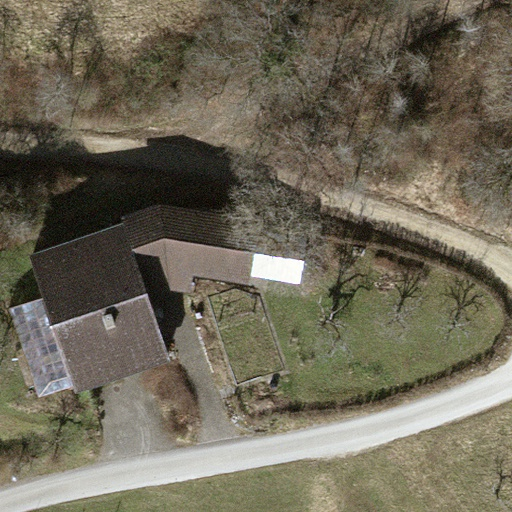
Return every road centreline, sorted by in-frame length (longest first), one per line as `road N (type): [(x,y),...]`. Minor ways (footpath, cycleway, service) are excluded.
road 1 (unclassified): [(0,501),(367,429),(511,383)]
road 2 (track): [(511,12),(363,61),(181,138),(141,163)]
road 3 (track): [(511,270),(428,228),(245,177),(141,163)]
road 4 (track): [(141,163),(0,145)]
